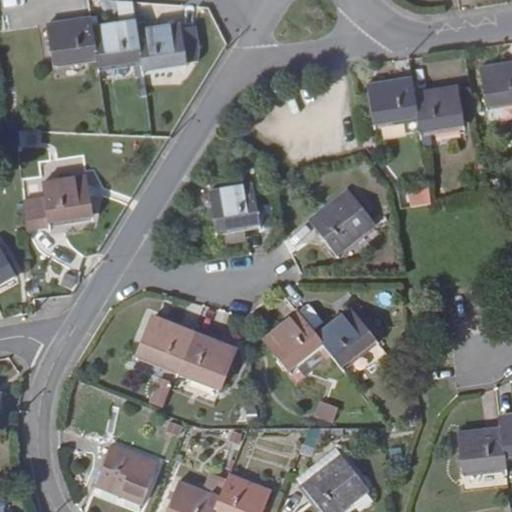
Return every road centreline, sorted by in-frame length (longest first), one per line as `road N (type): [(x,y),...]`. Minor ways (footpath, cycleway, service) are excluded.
road 1 (residential): [(106,272),(239,66)]
road 2 (residential): [(282,275),(106,272)]
road 3 (residential): [(239,66),(410,37)]
road 4 (residential): [(60,511),(39,461),(37,419),(60,349)]
